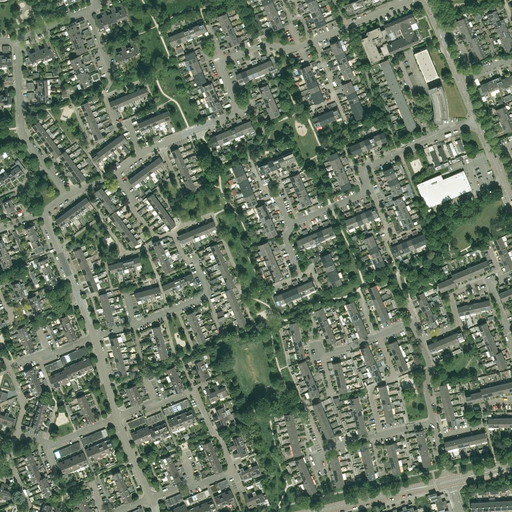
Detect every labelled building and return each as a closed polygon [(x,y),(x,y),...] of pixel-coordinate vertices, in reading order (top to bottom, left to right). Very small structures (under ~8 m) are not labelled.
[(382,2),(382,1),(384,0),(354,0),(355,1),(345,5),(349,15),(358,11),(358,12),(363,10),(363,9),(377,3),(377,4),(382,2)] [(274,7),(272,2),(264,5),(266,10),(274,7)] [(127,17),(121,3),(119,4),(121,9),(119,10),(122,19),(127,17)] [(320,9),(318,3),(309,7),(311,12),(320,9)] [(122,19),(119,10),(116,11),(114,6),(112,7),(118,21),(122,19)] [(118,21),(112,7),(110,8),(112,13),(109,14),(113,23),(114,23),(118,21)] [(277,12),(274,7),(266,10),(268,15),(277,12)] [(322,14),(320,9),(311,12),(313,17),(322,14)] [(113,23),(109,14),(107,15),(104,10),(102,11),(108,25),(113,23)] [(498,16),(496,10),(484,15),(487,15),(489,19),(498,16)] [(102,17),(100,18),(104,27),(105,30),(109,28),(108,25),(102,11),(100,12),(102,17)] [(279,17),(277,12),(268,15),(270,20),(279,17)] [(228,18),(226,13),(227,13),(226,13),(217,16),(217,17),(218,17),(220,21),(228,18)] [(384,25),(386,29),(387,33),(388,34),(391,39),(392,40),(396,38),(396,37),(394,32),(402,28),(405,37),(380,47),(384,56),(390,53),(390,54),(409,46),(409,45),(411,44),(412,45),(419,42),(415,33),(414,33),(411,25),(416,22),(412,13),(401,18),(401,19),(399,20),(398,19),(384,25)] [(105,30),(104,27),(100,18),(97,19),(95,14),(93,15),(100,32),(105,30)] [(324,19),(322,14),(313,17),(315,22),(324,19)] [(468,22),(466,18),(468,17),(468,16),(456,21),(458,26),(468,22)] [(500,20),(498,16),(489,19),(491,25),(493,23),(503,19),(500,20)] [(279,17),(270,20),(268,21),(270,26),(272,25),(281,22),(279,17)] [(231,23),(228,18),(220,21),(221,24),(222,27),(231,23)] [(326,23),(324,19),(315,22),(316,24),(317,27),(317,28),(325,24),(326,24),(326,23)] [(505,24),(503,19),(493,23),(494,24),(495,28),(505,24)] [(205,25),(204,24),(202,20),(197,22),(198,24),(202,33),(207,31),(207,32),(207,31),(205,25)] [(75,27),(74,24),(76,23),(75,21),(65,26),(67,30),(75,27)] [(283,26),(282,24),(281,22),(272,25),(274,30),(283,27),(283,26)] [(470,27),(469,24),(468,22),(458,26),(460,31),(470,27)] [(224,31),(233,28),(231,23),(222,27),(224,31)] [(202,33),(198,24),(193,26),(197,35),(202,33)] [(507,29),(505,24),(495,28),(498,33),(507,29)] [(197,35),(193,26),(188,29),(192,38),(197,35)] [(79,31),(78,29),(77,29),(75,27),(67,30),(69,35),(79,31)] [(233,28),(224,31),(226,36),(235,33),(237,32),(235,27),(233,28)] [(387,33),(386,29),(381,31),(380,27),(367,32),(368,33),(367,33),(367,34),(366,34),(366,35),(366,36),(366,37),(361,39),(371,62),(384,57),(381,51),(379,52),(375,43),(380,41),(380,39),(384,37),(384,36),(385,35),(385,34),(386,34),(386,33),(387,33)] [(472,32),(470,27),(460,31),(463,36),(472,32)] [(192,38),(188,29),(183,31),(187,40),(192,38)] [(509,34),(507,29),(498,33),(499,36),(500,38),(509,34)] [(71,40),(81,35),(79,31),(69,35),(70,39),(71,40)] [(187,40),(183,31),(178,33),(182,42),(187,40)] [(474,37),(472,32),(463,36),(465,41),(468,40),(477,36),(474,37)] [(182,42),(178,33),(173,35),(177,44),(182,42)] [(237,38),(235,33),(226,36),(228,41),(237,38)] [(511,39),(509,34),(500,38),(502,43),(511,39)] [(73,45),(83,40),(81,35),(71,40),(73,45)] [(177,44),(173,35),(169,37),(168,37),(172,46),(173,46),(172,46),(177,44)] [(479,41),(477,36),(468,40),(470,45),(479,41)] [(237,38),(228,41),(230,47),(242,42),(240,37),(237,38)] [(342,40),(342,39),(340,41),(330,44),(330,45),(331,45),(331,47),(326,49),(328,52),(333,49),(342,46),(344,44),(342,40)] [(511,44),(511,41),(511,39),(502,43),(504,48),(511,44)] [(83,46),(82,43),(84,42),(83,40),(73,45),(75,49),(83,46)] [(135,43),(133,44),(132,40),(129,41),(131,46),(129,47),(132,56),(140,53),(135,43)] [(51,49),(48,50),(45,41),(43,42),(45,47),(42,49),(47,60),(54,57),(51,49)] [(481,46),(479,41),(470,45),(472,50),(481,46)] [(132,56),(129,47),(126,48),(124,43),(122,44),(128,58),(132,56)] [(128,58),(122,44),(120,45),(122,50),(119,51),(123,60),(128,58)] [(41,60),(35,45),(33,46),(35,51),(33,53),(36,62),(41,60)] [(47,60),(42,49),(39,50),(37,45),(35,45),(41,60),(42,62),(47,60)] [(87,50),(86,47),(85,48),(83,46),(75,49),(77,54),(87,50)] [(344,51),(342,46),(333,49),(335,54),(344,51)] [(483,51),(481,46),(472,50),(474,55),(483,51)] [(123,60),(119,51),(117,52),(115,47),(112,48),(118,62),(123,60)] [(36,62),(33,53),(30,54),(28,49),(26,50),(32,64),(36,62)] [(428,54),(426,49),(415,53),(417,59),(428,54)] [(196,56),(194,51),(185,55),(187,60),(196,56)] [(346,56),(344,51),(335,54),(337,59),(346,56)] [(485,56),(483,51),(474,55),(476,60),(485,56)] [(430,60),(428,54),(417,59),(420,64),(430,60)] [(80,61),(79,59),(81,58),(80,55),(69,60),(71,65),(80,61)] [(196,56),(187,60),(185,61),(187,66),(189,65),(198,61),(196,56)] [(348,61),(346,56),(337,59),(339,64),(348,61)] [(275,61),(272,62),(271,59),(271,60),(266,62),(270,71),(271,73),(279,70),(275,61)] [(380,66),(381,66),(383,71),(392,67),(391,65),(390,63),(390,62),(389,59),(388,60),(388,59),(380,63),(379,64),(380,66)] [(433,66),(430,60),(420,64),(422,70),(433,66)] [(84,65),(83,63),(82,64),(80,61),(71,65),(74,70),(84,65)] [(200,66),(198,61),(189,65),(191,70),(200,66)] [(350,66),(348,61),(339,64),(341,69),(350,66)] [(270,71),(266,62),(261,64),(265,73),(270,71)] [(265,73),(261,64),(256,66),(260,75),(265,73)] [(84,71),(86,70),(88,69),(87,66),(85,67),(84,65),(74,70),(76,74),(84,71)] [(311,70),(309,65),(300,69),(301,69),(303,74),(311,70)] [(202,71),(200,66),(191,70),(193,75),(202,71)] [(260,75),(256,66),(251,68),(255,77),(260,75)] [(352,71),(350,66),(341,69),(343,74),(352,71)] [(435,71),(433,66),(422,70),(424,76),(435,71)] [(394,72),(393,69),(392,67),(383,71),(385,75),(394,72)] [(255,77),(251,68),(248,70),(246,70),(250,79),(255,77)] [(78,79),(88,75),(86,70),(84,71),(76,74),(78,79)] [(250,79),(246,70),(241,73),(245,81),(248,80),(250,79)] [(313,75),(311,70),(303,74),(305,79),(313,75)] [(204,76),(202,71),(193,75),(196,80),(204,76)] [(245,81),(241,73),(238,74),(237,71),(235,72),(236,75),(240,84),(240,83),(245,81)] [(354,75),(352,71),(343,74),(345,79),(345,80),(347,79),(348,80),(357,77),(356,75),(354,76),(354,75)] [(437,77),(435,71),(424,76),(427,81),(437,77)] [(396,76),(395,74),(394,72),(385,75),(387,80),(396,76)] [(88,80),(87,77),(89,77),(88,75),(78,79),(80,84),(88,80)] [(316,80),(313,75),(305,79),(307,84),(316,80)] [(206,81),(204,76),(196,80),(198,85),(197,85),(207,81),(206,81)] [(398,81),(396,79),(397,79),(396,76),(387,80),(389,85),(398,81)] [(505,89),(501,80),(501,79),(500,77),(495,79),(499,88),(498,89),(500,92),(502,91),(500,88),(504,86),(505,89)] [(510,87),(506,77),(501,79),(501,80),(505,89),(509,87),(510,87)] [(499,88),(495,79),(490,81),(494,91),(498,89),(499,88)] [(92,84),(91,82),(89,83),(88,80),(80,84),(82,89),(92,84)] [(318,85),(316,80),(307,84),(309,89),(318,85)] [(353,86),(351,81),(351,80),(342,84),(342,85),(342,84),(344,89),(353,86)] [(400,86),(399,84),(398,81),(389,85),(391,90),(400,86)] [(494,91),(490,81),(485,83),(489,93),(488,93),(490,96),(492,96),(490,92),(494,91)] [(214,88),(212,83),(212,82),(203,86),(203,87),(205,91),(214,88)] [(489,93),(485,83),(480,85),(484,95),(488,93),(489,93)] [(270,89),(268,84),(258,88),(259,88),(261,93),(270,89)] [(320,90),(318,85),(309,89),(311,94),(320,90)] [(447,104),(447,101),(446,98),(445,95),(445,94),(445,91),(443,88),(442,85),(431,90),(432,93),(433,95),(432,95),(433,101),(434,106),(435,112),(436,112),(436,115),(436,118),(436,121),(442,121),(442,118),(443,118),(444,118),(448,118),(448,117),(448,115),(448,111),(448,108),(448,105),(447,104)] [(355,91),(353,86),(344,89),(346,94),(355,91)] [(401,91),(400,88),(401,88),(400,86),(391,90),(393,94),(401,91)] [(141,98),(142,101),(144,101),(143,97),(147,95),(144,88),(138,90),(141,97),(141,98)] [(216,93),(216,91),(214,88),(205,91),(207,96),(216,93)] [(8,97),(7,89),(5,89),(5,95),(2,95),(3,104),(12,104),(11,97),(9,97),(8,97)] [(272,94),(270,89),(261,93),(263,98),(272,94)] [(135,100),(136,104),(138,103),(137,99),(141,98),(141,97),(138,90),(132,93),(135,100)] [(322,95),(320,90),(311,94),(313,99),(322,95)] [(357,96),(355,91),(346,94),(348,99),(357,96)] [(404,95),(403,93),(401,91),(393,94),(395,99),(404,95)] [(129,102),(130,106),(133,105),(131,102),(135,100),(132,93),(127,95),(130,102),(129,102)] [(216,93),(207,96),(205,97),(207,102),(218,98),(216,93)] [(274,99),(272,94),(263,98),(265,103),(274,99)] [(47,100),(48,100),(48,95),(38,96),(36,96),(36,101),(41,101),(41,104),(47,103),(47,100)] [(123,105),(125,109),(127,108),(125,104),(129,102),(130,102),(127,95),(121,97),(124,105),(123,105)] [(324,100),(322,95),(313,99),(315,103),(315,104),(324,100)] [(405,100),(404,98),(405,97),(404,95),(395,99),(397,104),(405,100)] [(359,101),(357,96),(348,99),(350,104),(359,101)] [(117,107),(119,111),(121,110),(119,106),(123,105),(124,105),(121,97),(115,100),(118,107),(117,107)] [(220,103),(218,98),(207,102),(209,107),(211,106),(220,103)] [(80,105),(83,111),(90,108),(90,107),(88,103),(92,102),(91,99),(87,101),(87,102),(80,105)] [(276,104),(274,99),(265,103),(267,108),(276,104)] [(111,110),(115,119),(119,118),(115,108),(117,107),(118,107),(115,100),(109,102),(112,109),(111,110)] [(408,105),(407,102),(406,103),(405,100),(397,104),(399,108),(408,105)] [(223,101),(220,103),(211,106),(214,111),(213,111),(213,112),(223,108),(222,107),(221,105),(224,104),(223,101)] [(361,106),(359,101),(350,104),(353,109),(361,106)] [(278,109),(276,104),(267,108),(269,113),(278,109)] [(83,111),(85,117),(92,114),(92,113),(90,109),(94,107),(93,105),(90,107),(90,108),(83,111)] [(409,110),(408,107),(409,107),(408,105),(399,108),(401,113),(409,110)] [(363,111),(361,106),(353,109),(355,114),(363,111)] [(507,112),(505,106),(495,110),(498,116),(507,112)] [(341,117),(338,108),(337,108),(333,110),(336,119),(341,117)] [(280,114),(278,109),(269,113),(271,118),(280,114)] [(336,119),(333,110),(328,112),(331,121),(336,119)] [(412,114),(411,112),(410,112),(409,110),(401,113),(403,118),(412,114)] [(85,117),(88,122),(95,119),(94,119),(93,115),(97,113),(96,111),(92,113),(92,114),(85,117)] [(163,121),(165,125),(166,125),(167,124),(165,120),(170,119),(167,111),(161,114),(164,121),(163,121)] [(365,115),(363,111),(355,114),(357,119),(356,119),(357,120),(366,116),(366,115),(365,115)] [(331,121),(328,112),(323,114),(326,123),(331,121)] [(510,118),(507,112),(498,116),(500,122),(510,118)] [(157,124),(159,128),(160,127),(161,127),(160,123),(163,121),(164,121),(161,114),(155,116),(158,123),(157,124)] [(326,123),(323,114),(318,116),(321,125),(326,123)] [(413,119),(412,116),(413,116),(412,114),(403,118),(405,123),(413,119)] [(152,126),(153,130),(155,129),(154,125),(157,124),(158,123),(155,116),(149,119),(152,126)] [(321,125),(318,116),(313,118),(312,118),(316,128),(317,127),(316,127),(321,125)] [(88,122),(90,128),(97,125),(97,124),(95,121),(99,119),(98,117),(94,119),(95,119),(88,122)] [(32,126),(36,131),(42,127),(41,126),(39,123),(42,120),(41,118),(37,121),(38,122),(32,126)] [(511,123),(510,118),(500,122),(503,127),(511,123)] [(146,129),(147,132),(150,132),(148,128),(152,126),(149,119),(144,121),(146,128),(146,129)] [(416,123),(415,121),(414,121),(413,119),(405,123),(407,127),(416,123)] [(255,130),(251,120),(251,121),(246,123),(249,132),(254,129),(254,130),(255,130)] [(140,131),(142,135),(144,134),(142,130),(146,129),(146,128),(144,121),(138,124),(140,130),(140,131)] [(36,131),(39,136),(46,132),(45,131),(43,128),(46,125),(45,123),(41,126),(42,127),(36,131)] [(90,128),(92,134),(100,131),(99,130),(98,127),(102,125),(101,123),(97,124),(97,125),(90,128)] [(249,132),(246,123),(241,125),(244,134),(249,132)] [(417,129),(416,126),(417,126),(416,123),(407,127),(409,132),(417,129)] [(511,130),(511,123),(503,127),(505,133),(511,130)] [(244,134),(241,125),(236,127),(239,136),(244,134)] [(239,136),(236,127),(231,129),(234,138),(239,136)] [(39,136),(43,142),(49,137),(49,136),(47,133),(50,130),(48,129),(45,131),(46,132),(39,136)] [(92,134),(95,140),(102,137),(100,132),(104,131),(103,129),(99,130),(100,131),(92,134)] [(234,138),(231,129),(226,131),(229,140),(234,138)] [(229,140),(226,131),(221,133),(224,142),(229,140)] [(388,141),(384,131),(384,132),(379,134),(383,143),(388,141)] [(224,142),(221,133),(216,135),(219,144),(224,142)] [(43,142),(47,147),(53,142),(53,141),(50,138),(54,136),(52,134),(49,136),(49,137),(43,142)] [(121,145),(127,153),(129,151),(125,146),(125,147),(122,144),(126,141),(122,134),(116,138),(121,144),(121,145)] [(383,143),(379,134),(374,136),(378,145),(383,143)] [(219,144),(216,135),(211,137),(210,137),(214,147),(215,147),(215,146),(219,144)] [(378,145),(374,136),(369,138),(373,147),(378,145)] [(115,149),(118,152),(120,151),(117,147),(121,145),(121,144),(116,138),(111,142),(116,148),(115,149)] [(373,147),(369,138),(364,140),(368,149),(373,147)] [(47,147),(51,152),(57,147),(56,146),(54,143),(57,141),(56,139),(53,141),(53,142),(47,147)] [(368,149),(364,140),(359,142),(363,151),(368,149)] [(461,141),(455,143),(458,153),(464,152),(461,141)] [(110,152),(113,156),(114,155),(115,154),(112,151),(115,149),(116,148),(111,142),(106,146),(111,152),(110,152)] [(363,151),(359,142),(354,144),(358,153),(363,151)] [(51,152),(54,157),(61,152),(58,148),(61,146),(60,144),(56,146),(57,147),(51,152)] [(358,153),(354,144),(349,146),(350,149),(353,156),(353,155),(358,153)] [(447,146),(450,158),(456,156),(452,144),(447,146)] [(435,145),(428,148),(429,152),(438,149),(442,162),(446,161),(441,146),(436,148),(435,145)] [(105,156),(108,160),(110,158),(107,155),(110,152),(111,152),(106,146),(101,149),(106,156),(105,156)] [(171,152),(174,158),(181,155),(180,154),(179,150),(183,149),(182,147),(178,148),(178,149),(171,152)] [(59,156),(63,161),(69,157),(68,156),(66,153),(69,150),(68,148),(64,151),(65,152),(59,156)] [(100,160),(103,163),(105,162),(102,159),(105,156),(106,156),(101,149),(96,153),(101,160),(100,160)] [(297,160),(293,151),(288,153),(292,162),(297,160)] [(339,157),(337,152),(337,151),(328,155),(328,156),(330,160),(339,157)] [(174,158),(176,164),(183,161),(183,160),(181,156),(185,155),(184,152),(180,154),(181,155),(174,158)] [(63,161),(66,166),(73,162),(72,161),(70,158),(73,155),(72,153),(68,156),(69,157),(63,161)] [(95,163),(98,167),(99,166),(97,162),(100,160),(101,160),(96,153),(91,157),(96,163),(95,163)] [(292,162),(288,153),(283,155),(287,164),(292,162)] [(282,166),(278,158),(277,155),(272,157),(273,160),(277,169),(282,166)] [(287,164),(283,155),(278,158),(282,166),(287,164)] [(158,168),(160,171),(162,170),(160,166),(164,164),(159,157),(154,161),(158,167),(158,168)] [(341,162),(339,157),(330,160),(332,165),(341,162)] [(176,164),(178,170),(186,167),(185,166),(184,162),(188,160),(187,158),(183,160),(183,161),(176,164)] [(66,166),(70,171),(76,167),(76,166),(74,163),(77,160),(76,159),(72,161),(73,162),(66,166)] [(25,170),(18,160),(15,162),(16,164),(11,168),(12,170),(18,178),(18,177),(18,176),(22,173),(22,174),(24,173),(23,172),(25,170)] [(277,169),(273,160),(268,162),(272,171),(277,169)] [(153,172),(155,175),(157,174),(155,170),(158,168),(158,167),(154,161),(149,165),(153,171),(153,172)] [(272,171),(268,162),(263,164),(267,173),(272,171)] [(343,167),(341,162),(332,165),(334,170),(343,167)] [(243,168),(241,163),(232,167),(234,172),(243,168)] [(70,171),(74,177),(80,172),(80,171),(77,168),(81,165),(79,164),(76,166),(76,167),(70,171)] [(178,170),(181,175),(188,172),(188,171),(186,168),(190,166),(189,164),(185,166),(186,167),(178,170)] [(267,173),(263,164),(258,166),(262,175),(267,173)] [(148,175),(150,179),(152,177),(150,174),(153,172),(153,171),(149,165),(144,169),(148,175)] [(345,172),(343,167),(334,170),(336,175),(345,172)] [(394,172),(392,167),(393,167),(383,171),(384,171),(386,176),(394,172)] [(245,173),(243,168),(234,172),(236,177),(245,173)] [(74,177),(78,182),(84,177),(81,173),(85,171),(83,169),(80,171),(80,172),(74,177)] [(143,179),(145,182),(147,181),(144,178),(148,175),(144,169),(139,172),(143,179)] [(18,178),(12,170),(7,173),(6,172),(5,172),(11,180),(13,182),(13,181),(12,180),(16,177),(17,178),(18,178)] [(181,175),(183,181),(191,178),(190,177),(189,174),(192,172),(192,171),(191,170),(188,171),(188,172),(181,175)] [(467,178),(464,170),(458,173),(459,176),(463,174),(465,179),(467,178)] [(11,180),(5,172),(3,174),(2,172),(0,174),(0,175),(5,183),(6,184),(6,183),(10,180),(11,181),(11,180)] [(138,183),(140,186),(142,185),(139,182),(143,179),(139,172),(134,176),(138,182),(138,183)] [(347,177),(345,172),(336,175),(338,180),(347,177)] [(388,181),(397,177),(394,172),(386,176),(388,181)] [(247,178),(245,173),(236,177),(238,182),(247,178)] [(301,178),(299,174),(299,173),(290,177),(292,182),(301,178)] [(470,190),(469,190),(468,186),(468,185),(465,179),(463,174),(459,176),(458,173),(451,176),(443,179),(441,174),(437,176),(434,177),(433,177),(433,178),(430,179),(426,180),(426,181),(423,182),(422,182),(417,184),(427,208),(432,206),(433,206),(436,205),(436,204),(440,203),(443,202),(444,201),(447,200),(448,200),(447,200),(451,198),(451,199),(451,198),(454,197),(455,197),(458,195),(459,195),(462,194),(465,192),(466,192),(469,191),(470,190)] [(132,186),(135,190),(137,189),(134,185),(138,183),(138,182),(134,176),(128,180),(133,186),(132,186)] [(183,181),(186,187),(193,184),(193,183),(191,179),(195,178),(194,176),(190,177),(191,178),(183,181)] [(349,182),(347,177),(338,180),(341,185),(349,182)] [(399,182),(397,177),(388,181),(390,186),(399,182)] [(249,183),(248,180),(247,178),(238,182),(241,187),(249,183)] [(303,183),(301,178),(292,182),(294,187),(303,183)] [(186,187),(188,193),(195,190),(193,185),(197,184),(196,181),(193,183),(193,184),(186,187)] [(351,187),(349,182),(341,185),(343,190),(342,190),(342,191),(352,187),(352,186),(351,187)] [(401,187),(399,182),(390,186),(392,191),(401,187)] [(251,188),(249,183),(241,187),(243,192),(251,188)] [(305,188),(303,183),(294,187),(296,192),(305,188)] [(94,192),(98,197),(104,193),(105,193),(108,191),(107,189),(104,192),(101,187),(94,192)] [(403,192),(401,187),(392,191),(393,193),(385,197),(386,201),(395,197),(395,196),(403,192)] [(253,193),(251,188),(243,192),(245,197),(253,193)] [(307,193),(305,188),(296,192),(298,197),(307,193)] [(98,197),(102,202),(108,198),(109,199),(112,196),(111,194),(107,197),(105,193),(104,193),(98,197)] [(256,198),(253,193),(245,197),(247,202),(256,198)] [(309,198),(307,193),(298,197),(300,202),(309,198)] [(150,203),(150,204),(157,199),(153,194),(147,198),(146,198),(143,201),(144,202),(147,200),(150,203)] [(404,201),(402,196),(393,200),(395,205),(404,201)] [(85,208),(87,211),(89,210),(86,207),(90,204),(86,197),(81,201),(85,208)] [(13,204),(11,200),(12,199),(6,201),(5,198),(0,200),(0,203),(0,204),(3,210),(5,209),(14,205),(14,204),(13,204)] [(102,202),(106,207),(112,203),(112,204),(116,201),(115,200),(114,199),(111,202),(109,199),(108,198),(102,202)] [(258,203),(256,198),(247,202),(248,204),(249,207),(258,203)] [(311,203),(309,198),(300,202),(302,207),(312,204),(312,203),(311,203)] [(154,208),(154,209),(160,204),(157,199),(150,204),(150,203),(147,206),(148,207),(151,205),(154,208)] [(79,212),(82,215),(84,214),(81,210),(85,208),(81,201),(76,205),(80,211),(79,212)] [(406,206),(405,203),(404,201),(395,205),(397,210),(406,206)] [(106,207),(110,213),(116,208),(116,209),(120,206),(118,204),(115,207),(112,204),(112,203),(106,207)] [(157,213),(158,214),(164,209),(160,204),(154,209),(154,208),(150,211),(152,213),(155,210),(157,213)] [(258,213),(267,209),(265,204),(261,205),(256,208),(253,209),(255,214),(258,213)] [(16,212),(14,207),(15,206),(14,205),(5,209),(8,215),(17,212),(17,211),(16,212)] [(74,216),(77,219),(78,218),(79,217),(76,214),(79,212),(80,211),(76,205),(70,209),(75,215),(74,216)] [(408,211),(406,206),(397,210),(399,215),(408,211)] [(379,217),(375,207),(375,208),(370,210),(374,218),(379,217)] [(69,219),(72,223),(74,221),(71,218),(74,216),(75,215),(70,209),(65,213),(70,219),(69,219)] [(161,218),(162,219),(168,214),(164,209),(158,214),(157,213),(154,216),(155,218),(159,215),(161,218)] [(269,214),(267,209),(258,213),(260,218),(269,214)] [(374,218),(370,210),(365,212),(369,221),(374,218)] [(410,216),(408,211),(399,215),(401,220),(410,216)] [(109,217),(113,222),(119,217),(119,218),(123,216),(121,214),(118,216),(115,212),(109,217)] [(369,221),(365,212),(360,214),(364,223),(369,221)] [(64,223),(67,226),(69,225),(66,222),(69,219),(70,219),(65,213),(60,216),(65,223),(64,223)] [(165,223),(165,224),(172,219),(168,214),(162,219),(161,218),(158,221),(159,223),(162,220),(165,223)] [(271,219),(269,214),(260,218),(263,223),(271,219)] [(364,223),(360,214),(355,216),(359,225),(364,223)] [(59,227),(62,230),(64,229),(61,225),(64,223),(65,223),(60,216),(55,220),(60,226),(59,227)] [(359,225),(355,216),(350,218),(354,227),(359,225)] [(412,221),(410,216),(401,220),(403,225),(412,221)] [(113,222),(116,227),(123,222),(123,223),(126,221),(125,219),(122,221),(119,218),(119,217),(113,222)] [(354,227),(350,218),(345,220),(349,229),(354,227)] [(166,225),(169,229),(175,225),(172,219),(165,224),(165,223),(161,226),(162,226),(163,228),(166,225)] [(273,224),(271,219),(263,223),(265,228),(273,224)] [(209,231),(211,235),(213,234),(211,230),(216,228),(213,221),(207,224),(210,231),(209,231)] [(414,226),(412,221),(403,225),(405,230),(415,226),(414,226)] [(116,227),(120,232),(126,227),(127,228),(130,226),(130,225),(129,224),(126,226),(123,223),(123,222),(116,227)] [(204,233),(205,237),(207,236),(206,233),(209,231),(210,231),(207,224),(201,226),(204,233)] [(275,229),(273,224),(265,228),(267,233),(275,229)] [(35,231),(33,226),(34,226),(34,225),(25,229),(27,235),(36,232),(36,230),(35,231)] [(198,236),(199,240),(201,239),(200,235),(204,233),(201,226),(195,228),(198,236)] [(336,235),(332,226),(327,228),(331,237),(335,235),(336,235)] [(120,232),(124,237),(130,232),(131,233),(134,231),(133,229),(129,231),(127,228),(126,227),(120,232)] [(192,238),(193,242),(194,242),(196,241),(194,238),(198,236),(195,228),(190,231),(193,238),(192,238)] [(331,237),(327,228),(322,230),(326,239),(331,237)] [(277,234),(275,229),(267,233),(269,237),(269,238),(278,234),(277,234)] [(326,239),(322,230),(317,232),(321,241),(326,239)] [(186,241),(188,245),(190,244),(188,240),(192,238),(193,238),(190,231),(184,233),(187,241),(186,241)] [(37,237),(35,232),(37,232),(36,232),(27,235),(30,241),(39,238),(39,236),(37,237)] [(124,237),(128,242),(134,237),(134,238),(138,236),(136,234),(133,236),(131,233),(130,232),(124,237)] [(321,241),(317,232),(312,234),(316,243),(321,241)] [(430,242),(427,232),(426,232),(426,233),(421,235),(425,244),(430,242)] [(180,243),(182,247),(184,246),(182,242),(186,241),(187,241),(184,233),(178,236),(181,243),(180,243)] [(316,243),(312,234),(307,236),(311,245),(316,243)] [(375,240),(373,235),(364,239),(366,244),(375,240)] [(425,244),(421,235),(416,237),(420,246),(425,244)] [(311,245),(307,236),(302,239),(306,247),(311,245)] [(128,242),(132,247),(138,243),(142,241),(140,239),(137,241),(134,238),(134,237),(128,242)] [(420,246),(416,237),(411,239),(415,248),(420,246)] [(503,242),(501,237),(493,240),(495,245),(503,242)] [(40,243),(38,238),(39,238),(30,241),(33,248),(42,244),(41,243),(40,243)] [(306,247),(302,239),(297,241),(297,240),(297,241),(300,250),(301,250),(301,249),(306,247)] [(415,248),(411,239),(406,241),(410,250),(415,248)] [(152,244),(155,249),(162,246),(162,247),(166,245),(165,243),(161,245),(159,240),(152,243),(152,244)] [(377,245),(376,244),(375,240),(366,244),(368,249),(377,245)] [(410,250),(406,241),(401,243),(405,252),(410,250)] [(270,247),(268,242),(259,245),(259,246),(261,250),(270,247)] [(506,247),(503,242),(495,245),(498,250),(506,247)] [(405,252),(401,243),(396,245),(400,254),(405,252)] [(39,252),(44,250),(44,249),(43,249),(41,244),(42,244),(33,248),(35,254),(31,256),(32,259),(40,255),(39,252)] [(76,257),(83,254),(83,253),(81,249),(85,248),(83,244),(79,246),(80,248),(73,251),(76,257)] [(220,250),(217,244),(210,247),(210,246),(206,248),(207,250),(211,248),(212,252),(213,253),(220,250)] [(379,250),(377,245),(368,249),(370,254),(379,250)] [(400,254),(396,245),(392,247),(391,247),(395,257),(395,256),(400,254)] [(155,249),(157,255),(164,252),(165,253),(168,251),(168,250),(168,249),(164,251),(162,247),(162,246),(155,249)] [(272,252),(270,247),(261,250),(263,255),(272,252)] [(508,252),(506,247),(498,250),(500,255),(508,252)] [(215,258),(215,259),(222,256),(220,250),(213,253),(212,252),(208,254),(209,256),(213,254),(215,258)] [(381,255),(379,250),(370,254),(372,259),(381,255)] [(0,261),(9,258),(7,252),(0,254),(0,261)] [(76,257),(78,263),(86,260),(85,259),(84,255),(87,254),(87,252),(83,253),(83,254),(76,257)] [(157,255),(160,261),(167,258),(167,259),(171,257),(170,255),(166,257),(165,253),(164,252),(157,255)] [(265,260),(274,257),(272,252),(263,255),(265,260)] [(510,257),(508,252),(500,255),(502,260),(510,257)] [(331,258),(329,253),(330,253),(329,253),(320,257),(321,257),(323,262),(331,258)] [(383,260),(381,255),(372,259),(374,264),(383,260)] [(78,263),(81,268),(88,265),(86,261),(92,258),(91,256),(89,257),(85,259),(86,260),(78,263)] [(217,264),(225,261),(222,256),(215,259),(215,258),(211,260),(212,262),(216,260),(217,264)] [(51,270),(49,266),(51,265),(50,264),(49,264),(47,259),(48,259),(47,258),(42,260),(41,257),(33,260),(34,263),(36,263),(38,269),(41,268),(44,274),(53,270),(51,270)] [(134,266),(135,270),(137,270),(136,266),(141,265),(139,257),(133,259),(135,266),(134,266)] [(276,262),(274,257),(265,260),(267,265),(276,262)] [(511,262),(510,257),(502,260),(504,265),(511,262)] [(12,264),(9,258),(0,261),(3,268),(9,265),(10,268),(17,265),(15,262),(12,264)] [(160,261),(162,267),(169,264),(170,264),(173,263),(173,262),(172,261),(169,262),(167,259),(167,258),(160,261)] [(333,263),(331,258),(323,262),(325,267),(333,263)] [(128,268),(129,272),(131,271),(130,267),(134,266),(135,266),(133,259),(126,260),(128,268)] [(122,270),(123,274),(125,273),(124,269),(128,268),(126,260),(120,262),(122,269),(122,270)] [(385,265),(383,260),(374,264),(376,269),(385,265)] [(490,268),(487,260),(481,263),(485,271),(490,268)] [(220,270),(227,267),(225,261),(217,264),(213,265),(214,267),(218,266),(220,270)] [(116,271),(117,275),(119,275),(118,271),(122,270),(122,269),(120,262),(114,264),(116,271)] [(278,267),(276,262),(267,265),(269,270),(278,267)] [(81,268),(83,274),(90,271),(89,267),(92,265),(91,263),(88,265),(81,268)] [(336,268),(333,263),(325,267),(327,272),(336,268)] [(485,271),(481,263),(476,265),(480,273),(485,271)] [(109,273),(110,277),(113,276),(112,272),(116,271),(114,264),(108,265),(110,272),(109,273)] [(162,267),(164,273),(171,270),(172,270),(176,269),(175,267),(171,268),(170,264),(169,264),(162,267)] [(480,273),(476,265),(472,267),(475,275),(480,273)] [(222,275),(222,276),(229,273),(227,267),(220,270),(216,271),(217,273),(221,272),(222,275)] [(280,272),(278,267),(269,270),(271,275),(280,272)] [(475,275),(472,267),(467,269),(470,277),(475,275)] [(338,273),(336,268),(327,272),(329,277),(338,273)] [(83,274),(86,280),(93,277),(93,276),(91,273),(95,271),(94,269),(90,271),(83,274)] [(470,277),(467,269),(462,271),(465,279),(470,277)] [(54,277),(52,272),(53,271),(53,270),(44,274),(46,280),(55,276),(54,277)] [(465,279),(462,271),(457,273),(460,281),(465,279)] [(281,274),(280,272),(271,275),(273,280),(273,281),(275,280),(276,282),(275,282),(276,283),(284,279),(282,277),(283,277),(284,276),(282,273),(281,274)] [(196,284),(195,280),(194,280),(191,273),(185,276),(188,283),(189,283),(193,281),(194,285),(196,284)] [(224,281),(225,282),(232,279),(229,273),(222,276),(222,275),(218,277),(219,279),(223,277),(224,281)] [(340,278),(338,273),(329,277),(331,282),(340,278)] [(460,281),(457,273),(451,275),(452,278),(453,277),(455,283),(460,281)] [(86,280),(88,286),(95,283),(95,282),(93,278),(97,277),(96,275),(93,276),(93,277),(86,280)] [(53,285),(58,283),(58,282),(57,283),(55,278),(56,278),(55,276),(46,280),(49,286),(45,288),(46,291),(54,288),(53,285)] [(188,283),(185,276),(179,278),(182,286),(183,285),(187,284),(188,288),(190,287),(189,283),(188,283)] [(455,283),(453,277),(452,278),(448,280),(451,287),(456,285),(455,283)] [(24,286),(23,283),(20,284),(18,278),(7,283),(9,286),(12,285),(14,291),(24,286)] [(185,289),(183,285),(182,286),(179,278),(173,281),(177,288),(181,286),(182,290),(184,294),(186,293),(185,289)] [(342,283),(340,278),(331,282),(333,287),(342,283)] [(225,283),(227,288),(234,285),(232,279),(225,282),(224,281),(221,283),(222,285),(225,283)] [(451,287),(448,280),(443,282),(446,290),(451,287)] [(88,286),(91,292),(98,289),(96,284),(100,283),(99,281),(95,282),(95,283),(88,286)] [(179,292),(177,288),(173,281),(168,283),(171,291),(171,290),(175,289),(177,293),(179,292)] [(316,290),(312,281),(307,283),(311,292),(315,290),(316,290)] [(446,290),(443,282),(437,284),(441,292),(446,290)] [(171,291),(168,283),(162,286),(165,293),(169,291),(171,295),(173,294),(171,290),(171,291)] [(311,292),(307,283),(302,285),(306,294),(311,292)] [(306,294),(302,285),(297,287),(301,296),(306,294)] [(378,291),(376,285),(368,288),(371,294),(378,291)] [(25,296),(23,290),(26,289),(24,286),(14,291),(16,296),(14,298),(15,301),(24,297),(25,296)] [(161,294),(159,287),(153,288),(155,296),(159,295),(160,299),(163,298),(161,294)] [(301,296),(297,287),(292,289),(296,298),(301,296)] [(155,296),(153,288),(147,290),(149,298),(149,297),(153,296),(154,300),(157,300),(155,296)] [(227,297),(234,294),(232,288),(225,291),(224,291),(220,292),(221,295),(225,293),(227,297)] [(296,298),(292,289),(287,291),(291,300),(296,298)] [(149,298),(147,290),(140,292),(142,299),(143,299),(147,298),(148,302),(150,301),(149,297),(149,298)] [(291,300),(287,291),(282,294),(286,302),(291,300)] [(380,296),(379,293),(378,291),(371,294),(373,299),(380,296)] [(507,299),(504,291),(499,293),(502,301),(507,299)] [(41,300),(39,297),(36,298),(34,292),(25,296),(24,297),(25,300),(28,299),(30,305),(41,300)] [(108,299),(107,295),(111,294),(110,292),(106,293),(106,294),(99,295),(101,302),(108,300),(108,299)] [(142,299),(140,292),(134,293),(136,301),(141,300),(142,304),(144,303),(143,299),(142,299)] [(425,298),(423,292),(416,295),(418,301),(425,298)] [(229,302),(229,303),(237,300),(234,294),(227,297),(223,298),(224,300),(228,299),(229,302)] [(286,302),(282,294),(277,296),(277,295),(281,305),(281,304),(286,302)] [(383,302),(380,296),(373,299),(375,305),(383,302)] [(110,305),(109,301),(113,300),(112,298),(108,299),(108,300),(101,302),(102,308),(110,306),(110,305)] [(428,303),(425,298),(418,301),(421,306),(428,303)] [(42,310),(39,305),(42,303),(41,300),(30,305),(33,310),(30,312),(31,315),(42,310)] [(232,308),(232,309),(239,306),(237,300),(229,303),(229,302),(225,304),(226,306),(230,305),(232,308)] [(356,307),(353,301),(346,304),(348,310),(356,307)] [(385,307),(383,302),(375,305),(378,310),(385,307)] [(431,302),(428,303),(421,306),(423,312),(430,309),(433,308),(431,302)] [(111,311),(110,307),(114,306),(114,304),(110,305),(110,306),(102,308),(104,314),(111,312),(111,311)] [(234,314),(234,315),(241,312),(239,306),(232,309),(232,308),(228,310),(229,312),(232,310),(234,314)] [(358,312),(356,307),(348,310),(351,315),(358,312)] [(387,313),(385,307),(378,310),(380,316),(387,313)] [(324,313),(322,308),(314,311),(317,316),(324,313)] [(432,314),(430,309),(423,312),(425,317),(432,314)] [(113,317),(112,313),(116,312),(115,310),(111,311),(111,312),(104,314),(105,320),(113,318),(113,317)] [(186,314),(189,320),(196,317),(196,318),(200,317),(199,316),(199,314),(195,316),(193,311),(186,314)] [(236,320),(237,321),(244,318),(241,312),(234,315),(234,314),(230,316),(231,318),(235,316),(236,320)] [(360,318),(358,312),(351,315),(353,321),(360,318)] [(327,319),(324,313),(317,316),(319,322),(327,319)] [(390,319),(387,313),(380,316),(382,322),(390,319)] [(435,320),(432,314),(425,317),(428,323),(435,320)] [(69,321),(67,315),(58,318),(61,324),(69,321)] [(115,324),(113,320),(117,318),(117,316),(113,317),(113,318),(105,320),(107,326),(109,326),(112,325),(115,324)] [(189,320),(191,326),(198,323),(198,324),(202,322),(201,320),(198,322),(196,318),(196,317),(189,320)] [(237,322),(239,327),(246,324),(244,318),(237,321),(236,320),(233,321),(234,324),(237,322)] [(363,323),(360,318),(353,321),(355,326),(363,323)] [(329,324),(327,319),(319,322),(322,328),(329,324)] [(437,326),(435,320),(428,323),(430,329),(437,326)] [(72,327),(69,321),(61,324),(63,330),(72,327)] [(488,327),(486,322),(478,326),(480,331),(488,327)] [(204,326),(200,328),(198,324),(198,323),(191,326),(193,332),(201,329),(201,330),(205,328),(204,326)] [(365,329),(363,323),(355,326),(358,332),(365,329)] [(331,330),(329,324),(322,328),(324,333),(331,330)] [(149,334),(150,336),(154,335),(154,334),(161,332),(160,326),(152,328),(153,333),(149,334)] [(74,332),(72,327),(63,330),(66,336),(74,332)] [(490,332),(488,327),(480,331),(482,336),(490,332)] [(149,334),(148,333),(152,331),(150,328),(141,333),(144,337),(149,334)] [(300,334),(299,328),(291,329),(288,330),(290,336),(292,335),(300,334)] [(16,334),(18,338),(20,337),(28,333),(26,329),(18,333),(16,334)] [(193,332),(196,338),(203,335),(203,336),(207,334),(206,332),(202,333),(201,330),(201,329),(193,332)] [(367,334),(365,329),(358,332),(360,338),(367,334)] [(334,336),(331,330),(324,333),(326,339),(334,336)] [(465,338),(462,333),(461,331),(456,333),(459,341),(465,338)] [(77,338),(74,332),(66,336),(68,342),(77,338)] [(151,340),(152,342),(156,341),(155,341),(163,339),(161,332),(154,334),(154,335),(155,339),(151,340)] [(492,337),(490,332),(482,336),(484,341),(492,337)] [(20,337),(18,338),(19,342),(21,341),(30,338),(28,333),(20,337)] [(459,341),(456,333),(450,335),(453,343),(459,341)] [(196,338),(198,344),(205,341),(206,341),(210,340),(209,338),(205,339),(203,336),(203,335),(196,338)] [(453,343),(450,335),(445,338),(448,345),(453,343)] [(336,341),(334,336),(326,339),(329,344),(333,343),(336,341)] [(109,339),(111,346),(119,344),(119,345),(123,344),(123,343),(122,341),(118,342),(117,337),(109,339)] [(494,342),(492,337),(484,341),(486,346),(494,342)] [(448,345),(445,338),(439,340),(442,347),(448,345)] [(153,346),(153,348),(157,347),(165,345),(163,339),(155,341),(156,341),(157,345),(153,346)] [(399,346),(397,340),(389,343),(392,349),(399,346)] [(442,347),(439,340),(434,342),(437,350),(442,347)] [(437,350),(434,342),(428,345),(431,352),(437,350)] [(496,347),(494,342),(486,346),(488,351),(496,347)] [(111,346),(113,352),(120,350),(120,351),(124,350),(124,347),(120,348),(119,345),(119,344),(111,346)] [(154,352),(155,354),(159,353),(166,351),(165,345),(157,347),(158,351),(154,352)] [(371,351),(368,346),(360,349),(363,355),(371,351)] [(401,351),(399,346),(392,349),(394,355),(401,351)] [(499,352),(498,352),(496,347),(488,351),(491,356),(493,355),(499,352)] [(113,352),(114,358),(122,356),(122,357),(129,355),(128,353),(121,354),(120,351),(120,350),(113,352)] [(156,358),(156,361),(161,359),(160,359),(168,357),(166,351),(159,353),(160,357),(156,358)] [(373,357),(371,351),(363,355),(365,360),(373,357)] [(404,357),(401,351),(394,355),(396,360),(404,357)] [(503,356),(501,351),(498,352),(499,352),(493,355),(495,360),(503,356)] [(114,358),(116,364),(123,362),(123,363),(131,361),(130,359),(123,361),(122,357),(122,356),(114,358)] [(198,371),(206,368),(203,360),(204,359),(203,356),(196,359),(197,362),(195,363),(197,369),(192,371),(193,373),(198,371)] [(505,361),(503,356),(495,360),(497,365),(505,361)] [(93,369),(88,357),(84,359),(89,371),(93,369)] [(375,362),(373,357),(365,360),(368,366),(375,362)] [(406,362),(404,357),(396,360),(399,366),(406,362)] [(89,371),(84,359),(80,361),(85,373),(89,371)] [(308,366),(305,360),(298,363),(300,369),(308,366)] [(85,373),(80,361),(76,362),(81,374),(85,373)] [(507,367),(505,361),(497,365),(499,370),(507,367)] [(81,374),(76,362),(72,364),(77,376),(81,374)] [(378,368),(375,362),(368,366),(370,371),(378,368)] [(408,368),(406,362),(399,366),(401,371),(408,368)] [(77,376),(72,364),(68,366),(73,378),(77,376)] [(73,378),(68,366),(64,368),(70,382),(70,381),(69,379),(73,378)] [(176,372),(174,366),(166,369),(168,375),(176,372)] [(310,372),(308,366),(300,369),(303,374),(303,375),(304,374),(310,372)] [(34,372),(32,368),(23,372),(24,376),(26,375),(34,372)] [(70,382),(64,368),(63,368),(64,370),(60,371),(65,383),(70,382)] [(117,370),(119,376),(126,374),(127,375),(130,374),(131,374),(130,372),(126,373),(125,369),(125,368),(117,370)] [(202,380),(210,377),(206,368),(198,371),(200,377),(195,379),(197,382),(202,380)] [(380,374),(378,368),(370,371),(372,377),(380,374)] [(65,383),(60,371),(56,373),(61,385),(65,383)] [(179,378),(177,374),(176,372),(168,375),(171,381),(179,378)] [(305,380),(313,377),(310,372),(304,374),(303,375),(305,380)] [(61,385),(56,373),(52,375),(57,387),(61,385)] [(382,379),(380,374),(372,377),(375,382),(382,379)] [(57,387),(52,375),(48,377),(53,389),(57,387)] [(315,383),(313,377),(305,380),(307,384),(307,386),(315,383)] [(181,384),(179,378),(171,381),(173,387),(181,384)] [(39,384),(39,382),(41,381),(40,379),(29,383),(31,388),(39,384)] [(317,388),(315,383),(307,386),(310,391),(317,388)] [(33,392),(41,388),(39,384),(31,388),(29,388),(31,393),(33,392)] [(137,389),(135,384),(125,389),(126,393),(129,392),(137,389)] [(184,390),(181,384),(173,387),(176,393),(184,390)] [(227,395),(224,387),(219,389),(217,384),(213,385),(216,390),(219,399),(223,397),(227,395)] [(219,399),(216,390),(210,392),(208,388),(205,389),(207,394),(211,402),(219,399)] [(310,398),(320,394),(317,388),(310,391),(307,392),(310,398)] [(137,389),(129,392),(126,393),(128,397),(131,396),(139,393),(137,389)] [(140,397),(139,393),(131,396),(128,397),(130,401),(132,400),(140,397)] [(87,400),(84,394),(76,398),(79,404),(87,400)] [(140,397),(132,400),(130,401),(132,406),(142,401),(140,397)] [(359,403),(358,397),(348,399),(348,402),(351,401),(352,405),(359,403)] [(89,406),(87,400),(79,404),(81,410),(89,406)] [(322,408),(320,402),(313,405),(315,411),(322,408)] [(92,412),(89,406),(81,410),(84,415),(92,412)] [(219,418),(227,415),(230,413),(229,409),(225,411),(224,406),(215,410),(217,415),(212,417),(214,421),(218,419),(219,418)] [(325,413),(322,408),(315,411),(317,416),(325,413)] [(197,421),(192,409),(188,411),(192,423),(197,421)] [(13,427),(15,419),(13,419),(13,418),(8,417),(9,411),(6,411),(4,416),(2,424),(11,427),(11,426),(13,427)] [(192,423),(188,411),(183,413),(188,424),(192,423)] [(94,418),(92,412),(84,415),(86,421),(94,418)] [(188,424),(183,413),(179,414),(184,426),(188,424)] [(294,419),(292,413),(284,415),(286,421),(294,419)] [(327,419),(325,413),(317,416),(320,422),(327,419)] [(184,426),(179,414),(175,416),(180,428),(184,426)] [(229,419),(227,415),(219,418),(221,423),(216,425),(217,429),(221,427),(231,423),(229,419)] [(180,428),(175,416),(171,418),(176,430),(180,428)] [(176,430),(171,418),(167,420),(172,431),(176,430)] [(329,424),(327,419),(320,422),(322,427),(329,424)] [(170,434),(165,423),(161,424),(166,436),(170,434)] [(166,436),(161,424),(157,426),(162,438),(166,436)] [(332,430),(330,426),(329,424),(322,427),(324,433),(332,430)] [(152,438),(147,426),(143,428),(148,440),(152,438)] [(158,440),(153,428),(149,429),(148,426),(147,426),(152,438),(154,441),(158,440)] [(162,438),(157,426),(153,428),(158,440),(162,438)] [(148,440),(143,428),(139,430),(144,441),(148,440)] [(144,441),(139,430),(135,431),(140,443),(144,441)] [(334,436),(332,430),(324,433),(327,439),(334,436)] [(140,443),(135,431),(131,433),(136,445),(140,443)] [(244,443),(242,439),(239,433),(232,435),(234,438),(232,439),(235,444),(229,446),(231,449),(236,447),(244,444),(244,443)] [(114,451),(109,439),(105,440),(110,452),(114,451)] [(110,452),(105,440),(101,442),(106,454),(110,452)] [(213,446),(210,440),(202,444),(204,450),(213,446)] [(106,454),(101,442),(97,444),(102,456),(106,454)] [(369,449),(367,443),(357,445),(358,451),(361,451),(369,449)] [(102,456),(97,444),(93,446),(98,457),(102,456)] [(247,452),(246,448),(244,444),(236,447),(238,452),(233,454),(234,457),(239,455),(240,455),(246,453),(247,452)] [(98,457),(93,446),(89,447),(94,459),(98,457)] [(215,452),(213,446),(204,450),(207,456),(215,452)] [(94,459),(89,447),(85,449),(90,461),(94,459)] [(88,464),(83,452),(79,454),(84,466),(88,464)] [(218,458),(215,452),(207,456),(209,462),(218,458)] [(84,466),(79,454),(75,456),(80,467),(84,466)] [(172,459),(170,455),(159,459),(161,463),(172,459)] [(80,467),(75,456),(71,457),(76,469),(80,467)] [(76,469),(71,457),(67,459),(71,471),(76,469)] [(305,463),(303,457),(295,460),(298,466),(305,463)] [(220,464),(218,458),(209,462),(212,467),(220,464)] [(71,471),(67,459),(62,461),(67,473),(71,471)] [(173,463),(172,459),(161,463),(163,467),(165,466),(173,463)] [(67,473),(62,461),(58,463),(61,468),(62,472),(60,473),(62,478),(66,476),(65,474),(67,473)] [(36,466),(34,462),(26,465),(27,469),(25,469),(26,470),(36,466)] [(260,473),(257,464),(251,466),(250,462),(246,463),(248,468),(252,476),(256,475),(260,473)] [(307,468),(305,463),(298,466),(300,472),(307,468)] [(222,470),(220,464),(212,467),(214,473),(222,470)] [(38,465),(36,466),(26,470),(27,474),(29,473),(38,470),(37,468),(39,467),(38,465)] [(252,476),(248,468),(243,470),(241,465),(238,467),(240,471),(244,480),(252,476)] [(401,473),(399,466),(391,468),(393,474),(401,473)] [(310,474),(307,468),(300,472),(302,477),(310,474)] [(122,476),(120,470),(112,473),(114,479),(122,476)] [(177,471),(168,475),(166,476),(168,480),(178,475),(177,471)] [(312,480),(310,474),(302,477),(304,483),(312,480)] [(180,480),(178,475),(168,480),(170,484),(180,480)] [(125,482),(122,476),(114,479),(117,485),(125,482)] [(307,488),(314,485),(312,480),(304,483),(302,483),(304,489),(307,488)] [(127,488),(125,482),(117,485),(119,491),(127,488)] [(8,492),(9,491),(3,490),(5,484),(2,483),(0,488),(0,497),(6,500),(6,499),(10,500),(12,493),(8,492)] [(317,491),(314,485),(307,488),(309,494),(317,491)] [(130,494),(127,488),(119,491),(122,497),(130,494)] [(235,500),(232,495),(230,490),(226,491),(231,503),(235,502),(235,500)] [(270,504),(266,494),(263,495),(262,492),(256,495),(254,490),(251,491),(253,496),(256,504),(257,504),(256,503),(260,502),(260,503),(265,501),(267,506),(270,504)] [(231,503),(226,491),(222,493),(227,505),(231,503)] [(227,505),(222,493),(218,495),(223,507),(227,505)] [(245,500),(248,508),(256,504),(253,496),(248,498),(246,493),(243,494),(245,499),(245,500)] [(438,499),(441,498),(445,497),(443,494),(437,496),(436,493),(430,495),(432,501),(435,500),(436,503),(439,502),(438,499)] [(132,500),(130,494),(122,497),(124,503),(132,500)] [(223,507),(218,495),(214,497),(219,508),(223,507)] [(85,499),(84,497),(74,501),(75,505),(78,504),(86,501),(88,500),(87,499),(86,499),(85,499)] [(451,506),(450,502),(447,503),(446,500),(442,501),(441,498),(438,499),(439,502),(436,503),(438,510),(451,506)] [(214,511),(217,511),(212,499),(208,501),(212,511),(214,511)] [(212,511),(208,501),(204,503),(207,511),(212,511)] [(408,511),(411,511),(410,508),(407,509),(405,503),(401,504),(402,507),(403,510),(400,511),(408,511)]
